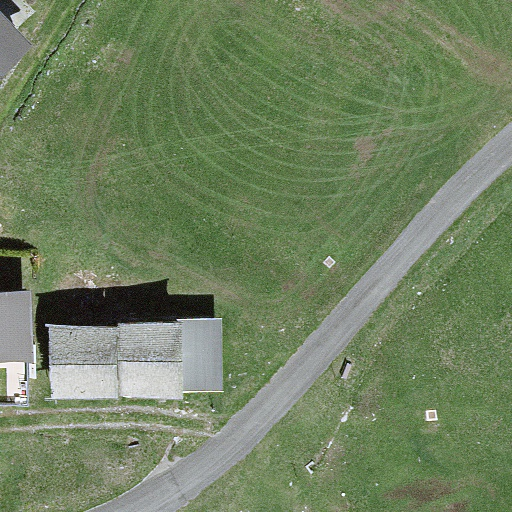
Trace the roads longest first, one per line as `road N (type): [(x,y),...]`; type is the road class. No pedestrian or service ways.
road 1 (track): [(228,428),(0,422)]
road 2 (track): [(0,121),(75,0)]
